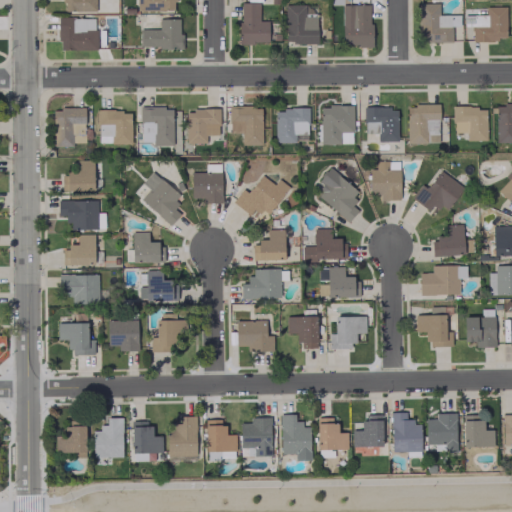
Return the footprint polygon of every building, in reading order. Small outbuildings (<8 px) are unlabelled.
[(94,11),(93,0),(60,0),(61,10),(94,11)] [(134,0),(135,10),(175,10),(174,0),(134,0)] [(258,2),(239,2),(239,43),(268,43),(267,20),(258,20),(258,2)] [(417,3),(418,43),(451,42),(450,26),(459,26),(458,14),(438,15),(438,3),(417,3)] [(316,43),(317,14),(303,13),(304,5),(284,4),(283,42),(316,43)] [(370,4),(351,4),(351,24),(342,24),(342,45),(370,45),(370,4)] [(505,6),(486,7),(486,26),(471,26),(471,40),(505,40),(505,6)] [(95,18),(58,17),(58,49),(94,50),(95,18)] [(158,19),(158,29),(139,29),(139,48),(180,47),(180,18),(158,19)] [(511,103),(494,104),(495,142),(511,141),(511,103)] [(405,105),(406,143),(438,142),(437,104),(405,105)] [(320,143),(352,143),(351,105),(319,105),(320,143)] [(171,145),(171,106),(140,106),(140,141),(151,141),(151,145),(171,145)] [(261,144),(260,106),(228,106),(228,132),(240,132),(240,144),(261,144)] [(485,140),(485,106),(452,106),(451,132),(465,132),(465,140),(485,140)] [(53,108),(54,146),(73,146),(73,142),(84,142),(83,107),(53,108)] [(363,107),(364,141),(396,141),(396,107),(363,107)] [(307,108),(274,108),(274,141),(307,141),(307,108)] [(130,142),(129,109),(96,110),(97,143),(130,142)] [(185,143),(205,142),(205,135),(218,134),(218,109),(184,109),(185,143)] [(93,161),(92,190),(66,190),(66,171),(76,171),(76,161),(93,161)] [(376,161),(388,161),(388,170),(399,170),(399,199),(380,199),(380,195),(369,194),(369,170),(376,170),(376,161)] [(317,181),(329,168),(356,191),(352,197),(356,199),(351,206),(357,210),(347,222),(318,196),(322,192),(319,189),(322,185),(317,181)] [(410,198),(421,184),(426,188),(440,170),(463,188),(446,209),(441,205),(438,209),(431,204),(427,210),(410,198)] [(151,171),(179,195),(174,201),(177,203),(172,209),(177,214),(169,224),(140,199),(148,190),(140,183),(151,171)] [(223,172),(192,172),(192,198),(204,198),(204,203),(223,203),(223,172)] [(231,202),(248,216),(253,210),(258,214),(262,209),(268,213),(284,193),(261,175),(247,193),(242,188),(231,202)] [(511,175),(511,205),(497,191),(511,175)] [(57,200),(96,200),(96,228),(71,228),(71,222),(65,222),(65,214),(57,214),(57,200)] [(430,243),(436,243),(436,238),(445,237),(444,227),(461,225),(463,254),(432,257),(430,243)] [(511,235),(509,235),(509,225),(492,225),(493,254),(511,254),(511,235)] [(252,245),(257,245),(257,240),(267,240),(267,230),(283,229),(283,259),(252,259),(252,245)] [(313,229),(330,229),(330,238),(340,238),(340,258),(314,258),(313,229)] [(163,246),(157,246),(157,241),(147,241),(147,231),(131,231),(131,260),(163,259),(163,246)] [(93,265),(93,235),(77,235),(77,245),(68,245),(68,250),(62,250),(62,265),(93,265)] [(495,294),(511,293),(511,264),(494,265),(495,294)] [(457,265),(430,266),(430,273),(425,273),(425,279),(418,280),(419,295),(458,294),(457,265)] [(359,283),(353,283),(353,278),(343,278),(343,268),(327,268),(327,297),(359,297),(359,283)] [(279,269),(252,269),(253,277),(248,277),(248,283),(241,283),(241,298),(280,298),(279,269)] [(177,286),(171,286),(171,281),(161,281),(161,271),(144,271),(145,300),(177,300),(177,286)] [(96,274),(96,305),(71,305),(70,294),(65,294),(65,274),(96,274)] [(285,316),(315,315),(316,347),(301,348),(301,341),(296,342),(296,333),(286,333),(285,316)] [(451,346),(430,346),(430,341),(424,341),(424,332),(414,332),(414,315),(444,315),(444,332),(451,332),(451,346)] [(463,316),(493,316),(494,346),(475,347),(475,341),(463,341),(463,316)] [(328,348),(349,347),(349,342),(355,342),(355,333),(365,333),(364,317),(334,317),(334,334),(328,334),(328,348)] [(137,319),(106,320),(106,346),(118,345),(118,350),(137,350),(137,319)] [(149,351),(170,351),(170,346),(176,346),(176,337),(186,337),(186,320),(156,320),(156,338),(149,338),(149,351)] [(235,321),(265,321),(266,336),(272,336),(272,351),(247,351),(247,346),(235,346),(235,321)] [(94,353),(73,354),(73,349),(67,349),(67,340),(57,340),(57,323),(87,323),(87,340),(94,340),(94,353)] [(390,413),(405,412),(405,420),(413,420),(413,425),(420,425),(420,451),(391,452),(390,413)] [(308,426),(301,426),(301,421),(293,421),(293,413),(278,414),(279,453),(293,453),(294,460),(309,459),(308,426)] [(381,446),(380,414),(362,414),(362,429),(350,429),(351,446),(381,446)] [(456,445),(426,445),(425,419),(436,419),(436,414),(456,414),(456,445)] [(195,455),(194,415),(178,416),(178,423),(166,423),(167,456),(195,455)] [(502,446),(511,445),(511,415),(501,415),(502,446)] [(249,423),(239,423),(240,456),(270,455),(269,416),(249,417),(249,423)] [(121,457),(121,417),(105,417),(105,427),(92,427),(92,464),(105,464),(106,456),(121,457)] [(334,417),(315,417),(316,449),(346,448),(346,432),(335,432),(334,417)] [(54,436),(54,452),(74,452),(74,457),(85,457),(83,419),(65,420),(65,435),(54,436)] [(204,419),(204,450),(234,450),(235,434),(223,434),(223,419),(204,419)] [(462,420),(483,420),(483,430),(492,430),(492,446),(463,447),(462,420)] [(130,455),(133,455),(133,460),(153,460),(153,452),(160,452),(161,436),(151,436),(151,422),(130,422),(130,455)] [(234,458),(233,450),(206,451),(206,459),(234,458)]
